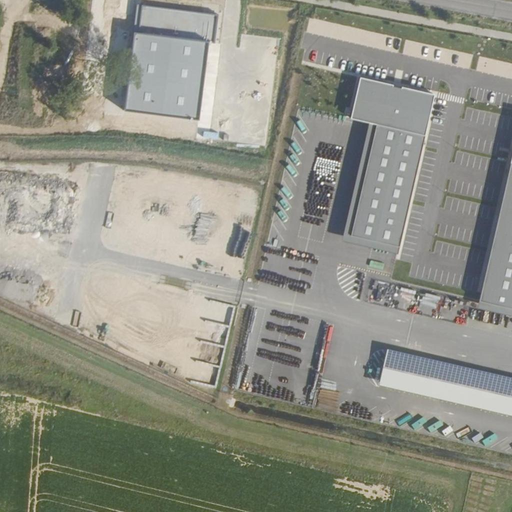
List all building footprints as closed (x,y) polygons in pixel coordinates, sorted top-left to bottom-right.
[(139,6),(135,33),(208,42),(212,43),(216,15),(139,6)] [(208,42),(135,33),(126,110),(198,118),(208,42)] [(435,95),(361,78),(352,119),(370,123),(377,125),(351,237),(399,248),(435,95)] [(398,254),(399,248),(351,237),(377,125),(370,123),(342,241),(398,254)] [(511,152),(479,302),(511,309),(511,152)] [(375,263),(374,268),(386,272),(388,267),(375,263)] [(511,309),(479,302),(477,308),(511,315),(511,309)] [(511,415),(511,378),(388,350),(380,386),(511,415)]
